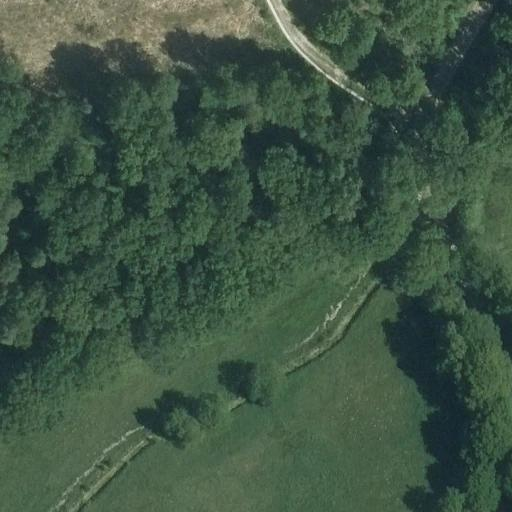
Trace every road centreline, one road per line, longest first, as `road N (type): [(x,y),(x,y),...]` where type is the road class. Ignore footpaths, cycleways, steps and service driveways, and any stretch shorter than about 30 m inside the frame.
road 1 (track): [(511,401),(427,210),(416,137)]
road 2 (track): [(276,0),(297,36),(339,74),(422,120)]
road 3 (track): [(491,0),(416,137)]
